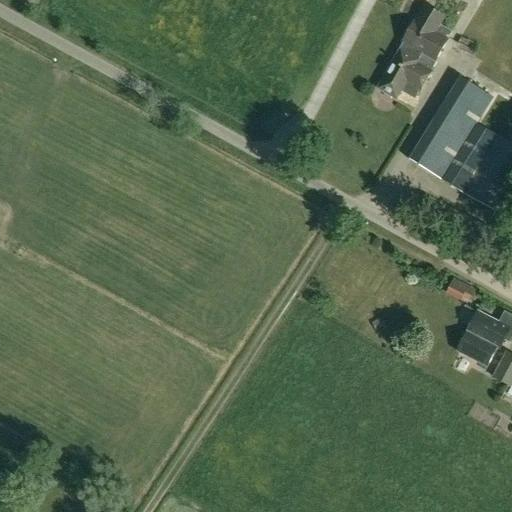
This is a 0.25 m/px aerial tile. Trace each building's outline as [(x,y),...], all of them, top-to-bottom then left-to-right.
[(511,11),(498,6),(496,13),(465,2),(455,28),(504,46),(500,57),(511,61),(511,11)] [(435,68),(432,67),(435,62),(436,63),(452,32),(440,26),(446,16),(424,4),(402,43),(403,44),(400,50),(399,49),(376,87),(396,99),(403,87),(419,97),(435,68)] [(461,78),(411,160),(441,179),(492,97),(461,78)] [(511,149),(495,141),(465,198),(501,216),(511,194),(511,149)] [(469,287),(463,298),(470,301),(475,291),(469,287)] [(511,339),(511,315),(504,312),(499,323),(478,312),(457,351),(487,367),(497,348),(500,349),(505,341),(510,344),(511,339)] [(492,378),(511,388),(511,386),(511,355),(506,352),(492,378)]
